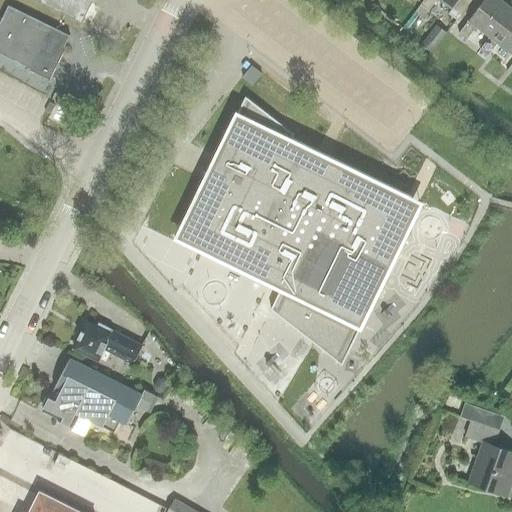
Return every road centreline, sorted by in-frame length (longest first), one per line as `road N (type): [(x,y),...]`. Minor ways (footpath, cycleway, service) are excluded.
road 1 (tertiary): [(0,356),(94,166)]
road 2 (tertiary): [(94,166),(178,0)]
road 3 (residential): [(128,511),(0,451)]
